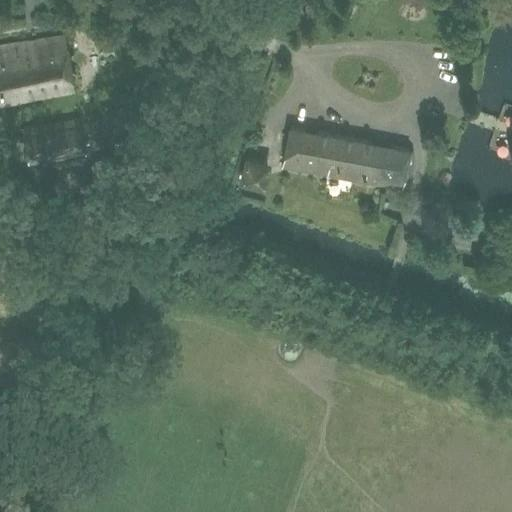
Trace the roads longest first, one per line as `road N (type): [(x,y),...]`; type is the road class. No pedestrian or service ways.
road 1 (track): [(125,225),(133,238),(511,365)]
road 2 (track): [(202,20),(304,55),(361,49),(400,56),(415,71),(416,87),(400,121),(346,122),(313,106),(303,86)]
road 3 (track): [(125,225),(21,511)]
road 4 (track): [(202,20),(125,225)]
road 5 (track): [(400,121),(418,149),(416,223),(450,242),(511,248)]
road 6 (track): [(125,225),(0,183)]
